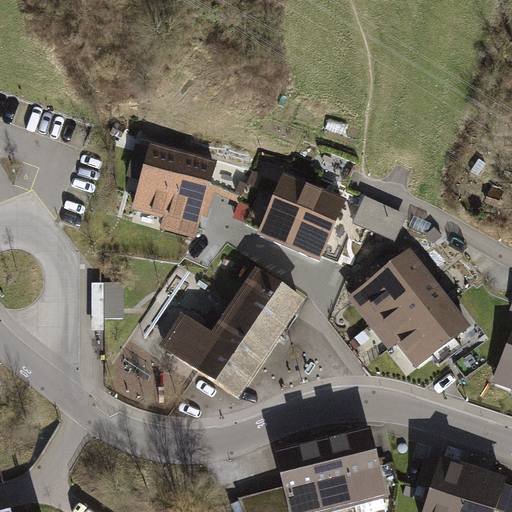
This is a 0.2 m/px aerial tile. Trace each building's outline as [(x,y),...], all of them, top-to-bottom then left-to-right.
[(167,216),(184,156),(150,147),(134,207),(167,216)] [(200,225),(216,165),(184,156),(167,216),(200,225)] [(289,248),(313,191),(281,178),(257,235),(289,248)] [(320,261),(344,204),(313,191),(289,248),(320,261)] [(406,215),(363,197),(352,223),(394,241),(406,215)] [(427,280),(407,254),(354,295),(373,321),(427,280)] [(230,309),(282,343),(307,305),(265,278),(254,271),(230,309)] [(447,306),(427,280),(373,321),(393,347),(447,306)] [(106,321),(125,321),(125,286),(106,286),(106,321)] [(468,333),(447,306),(393,347),(415,375),(468,333)] [(177,318),(154,354),(191,379),(239,409),(282,343),(230,309),(210,339),(177,318)] [(511,396),(511,332),(491,389),(511,396)] [(354,511),(364,511),(388,506),(370,434),(337,442),(354,511)] [(319,511),(354,511),(337,442),(304,450),(319,511)] [(283,511),(319,511),(304,450),(271,458),(279,493),(283,511)] [(451,511),(464,477),(413,460),(402,489),(425,497),(419,511),(451,511)] [(511,511),(511,493),(464,477),(451,511),(511,511)] [(283,511),(279,493),(239,502),(243,511),(283,511)]
